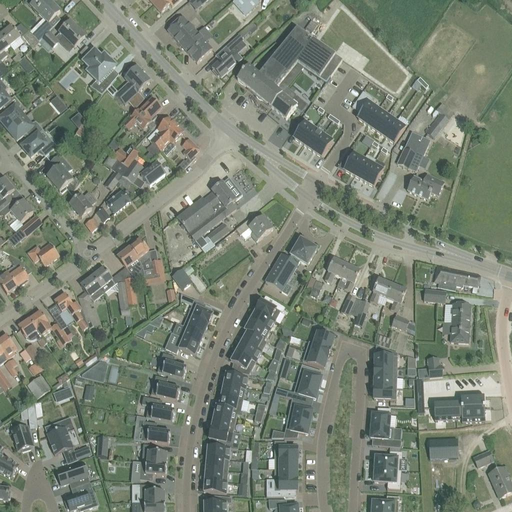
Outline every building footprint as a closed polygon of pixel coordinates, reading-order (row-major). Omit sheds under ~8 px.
[(60,14),(50,4),(51,2),(52,0),(38,0),(39,0),(31,8),(43,20),(30,34),(39,43),(42,40),(49,33),(51,32),(46,28),(49,25),(60,14)] [(161,0),(158,3),(154,6),(161,14),(170,6),(172,9),(179,2),(181,0),(162,0),(161,0)] [(196,11),(208,0),(193,0),(189,3),(196,11)] [(198,35),(183,19),(168,33),(183,49),(198,35)] [(311,22),(305,30),(312,35),(318,26),(311,22)] [(75,49),(85,38),(70,23),(60,34),(64,38),(75,49)] [(239,35),(243,38),(255,27),(252,24),(239,35)] [(12,28),(1,36),(11,48),(14,52),(24,44),(21,39),(12,28)] [(343,62),(304,34),(297,30),(277,54),(259,76),(248,67),(244,73),(237,81),(254,95),(271,109),(282,95),(294,82),(304,69),(326,84),(327,85),(343,62)] [(30,34),(28,32),(23,37),(33,50),(39,43),(30,34)] [(52,50),(64,38),(60,34),(55,39),(49,33),(42,40),(52,50)] [(213,51),(198,35),(183,49),(197,65),(213,51)] [(1,36),(0,37),(0,60),(1,62),(8,57),(4,53),(11,48),(1,36)] [(236,49),(244,42),(239,37),(215,58),(216,58),(220,62),(212,69),(214,72),(213,73),(218,78),(219,77),(221,80),(236,66),(242,61),(237,55),(240,53),(236,49)] [(90,51),(87,47),(80,54),(82,56),(86,52),(88,53),(90,51)] [(102,60),(95,53),(84,64),(96,75),(93,78),(97,82),(91,88),(90,88),(90,89),(102,97),(111,86),(110,86),(104,80),(115,68),(105,57),(102,60)] [(22,61),(17,56),(13,60),(18,65),(22,61)] [(3,64),(0,65),(0,71),(4,77),(9,73),(3,64)] [(129,84),(115,97),(125,107),(129,104),(136,111),(145,101),(139,94),(151,82),(138,68),(125,80),(129,84)] [(4,95),(8,89),(1,81),(0,81),(0,110),(3,108),(10,102),(4,95)] [(286,121),(289,118),(294,123),(308,106),(296,96),(291,102),(282,95),(271,109),(286,121)] [(18,112),(22,106),(15,98),(10,102),(3,108),(8,114),(5,116),(0,120),(0,122),(8,132),(24,119),(18,112)] [(155,117),(160,111),(162,110),(157,105),(157,104),(155,102),(154,102),(152,101),(140,113),(139,112),(128,122),(128,123),(124,127),(129,132),(136,124),(143,132),(157,119),(155,117)] [(367,127),(378,111),(369,105),(358,121),(367,127)] [(387,117),(378,111),(367,127),(376,133),(387,117)] [(425,133),(434,140),(449,121),(440,115),(425,133)] [(387,117),(376,133),(385,139),(396,123),(387,117)] [(39,136),(43,132),(43,131),(36,123),(30,126),(24,119),(8,132),(17,143),(23,138),(26,135),(30,140),(31,141),(38,135),(39,136)] [(165,138),(176,126),(169,119),(158,131),(156,130),(147,139),(151,143),(151,144),(152,145),(147,151),(155,159),(161,153),(156,149),(166,138),(165,138)] [(396,123),(385,139),(394,146),(405,130),(396,123)] [(305,124),(294,140),(303,147),(314,131),(305,124)] [(184,134),(176,126),(165,138),(166,138),(156,149),(161,153),(165,158),(175,147),(173,145),(184,134)] [(76,135),(80,138),(84,133),(79,130),(79,131),(76,135)] [(312,153),(323,137),(314,131),(303,147),(312,153)] [(412,134),(398,166),(416,174),(431,143),(412,134)] [(44,143),(39,136),(38,135),(31,141),(22,149),(31,159),(37,154),(40,152),(44,157),(45,158),(57,148),(52,142),(50,140),(44,143)] [(332,143),(323,137),(312,153),(322,159),(332,143)] [(183,155),(190,162),(200,152),(189,141),(182,148),(186,152),(183,155)] [(134,163),(141,154),(132,147),(126,155),(120,150),(114,159),(129,170),(131,166),(134,163)] [(346,171),(345,173),(354,178),(364,161),(354,156),(353,157),(348,155),(339,167),(346,171)] [(72,196),(71,196),(72,197),(81,184),(76,178),(72,181),(68,175),(73,171),(60,156),(48,165),(54,172),(47,178),(60,194),(61,193),(62,194),(66,191),(67,190),(72,196)] [(129,170),(114,159),(110,157),(103,166),(115,174),(105,187),(111,192),(122,178),(123,178),(129,170)] [(373,166),(364,161),(354,178),(364,183),(373,166)] [(141,173),(132,167),(131,166),(129,170),(123,178),(133,185),(141,173)] [(156,184),(165,177),(157,166),(141,178),(150,189),(152,187),(152,188),(156,185),(156,184)] [(373,166),(364,183),(374,189),(383,172),(373,166)] [(408,193),(428,202),(431,195),(438,198),(445,185),(433,179),(427,177),(424,183),(414,179),(408,193)] [(243,197),(229,180),(223,185),(212,193),(213,194),(204,202),(202,200),(202,201),(178,219),(177,220),(204,254),(215,246),(214,245),(230,232),(223,225),(204,240),(202,238),(236,211),(232,205),(236,202),(243,197)] [(0,213),(0,214),(13,203),(8,198),(15,192),(10,187),(12,186),(7,181),(6,182),(5,181),(0,185),(0,213)] [(71,210),(74,213),(76,213),(82,220),(92,211),(90,209),(97,203),(89,194),(82,200),(81,197),(70,206),(72,208),(71,210)] [(107,206),(115,216),(130,204),(123,194),(107,206)] [(17,208),(13,203),(0,214),(5,220),(9,216),(13,222),(16,219),(21,225),(33,215),(24,203),(17,208)] [(96,215),(104,225),(110,219),(103,210),(96,215)] [(21,232),(27,239),(42,225),(36,218),(21,232)] [(259,242),(273,231),(263,218),(257,223),(253,218),(236,231),(240,237),(241,236),(245,241),(251,237),(257,244),(259,242)] [(86,226),(92,234),(99,229),(93,220),(86,226)] [(282,256),(266,284),(282,293),(286,286),(299,264),(307,268),(317,251),(308,245),(308,243),(304,241),(303,242),(301,241),(289,260),(282,256)] [(140,242),(129,250),(142,270),(143,269),(143,271),(144,273),(152,272),(153,277),(160,275),(158,261),(151,262),(149,253),(140,242)] [(37,249),(28,255),(35,264),(39,261),(45,269),(60,259),(51,246),(40,253),(37,249)] [(142,270),(129,250),(118,259),(132,278),(144,276),(144,273),(143,269),(142,270)] [(29,280),(22,270),(27,267),(21,264),(17,261),(12,264),(15,268),(8,273),(18,288),(19,287),(20,289),(25,286),(24,284),(29,280)] [(335,277),(341,280),(347,267),(334,261),(328,274),(325,282),(331,285),(335,277)] [(347,267),(341,280),(348,283),(344,291),(350,294),(354,286),(360,273),(347,267)] [(438,290),(454,293),(455,288),(463,289),(463,287),(472,288),(478,290),(480,277),(438,269),(435,284),(439,285),(438,290)] [(104,270),(92,279),(105,295),(110,291),(116,286),(111,280),(104,270)] [(182,271),(173,278),(183,292),(192,285),(182,271)] [(18,288),(8,273),(0,278),(0,286),(7,296),(18,288)] [(309,297),(316,300),(323,285),(316,282),(316,281),(311,278),(306,288),(312,290),(309,297)] [(92,279),(81,287),(86,294),(91,300),(92,300),(94,303),(105,295),(92,279)] [(134,294),(133,281),(125,282),(125,284),(127,295),(134,294)] [(384,307),(387,301),(393,287),(379,281),(373,295),(370,303),(377,306),(377,304),(384,307)] [(125,284),(116,285),(118,293),(120,307),(122,307),(123,317),(127,317),(130,316),(131,316),(129,308),(127,295),(125,284)] [(393,287),(387,301),(394,304),(391,312),(397,314),(401,306),(401,307),(407,292),(393,287)] [(424,303),(445,306),(447,294),(425,291),(424,303)] [(81,311),(76,304),(73,306),(66,296),(54,304),(62,315),(67,311),(77,325),(83,321),(78,314),(81,311)] [(354,326),(355,326),(363,303),(355,300),(348,296),(340,313),(348,317),(349,315),(357,318),(354,326)] [(208,327),(213,316),(211,315),(204,312),(206,307),(195,302),(188,318),(208,327)] [(275,323),(281,313),(261,302),(256,312),(275,323)] [(363,303),(355,326),(361,329),(370,305),(363,303)] [(453,306),(452,325),(470,326),(471,307),(453,306)] [(83,313),(90,330),(97,327),(91,310),(83,313)] [(270,333),(275,323),(256,312),(250,322),(270,333)] [(52,331),(47,325),(48,324),(41,314),(35,318),(33,317),(30,319),(30,321),(29,321),(41,337),(47,333),(48,334),(52,331)] [(391,327),(405,333),(410,322),(396,316),(391,327)] [(67,327),(61,318),(55,322),(58,326),(57,326),(61,331),(67,327)] [(204,337),(208,327),(188,318),(183,328),(204,337)] [(41,337),(29,321),(29,322),(27,321),(24,323),(24,325),(18,329),(26,340),(27,341),(29,342),(31,343),(33,342),(35,341),(36,341),(41,348),(46,345),(41,337)] [(270,333),(250,322),(245,332),(267,344),(264,343),(270,333)] [(148,325),(141,331),(152,335),(155,328),(148,325)] [(470,326),(452,325),(451,344),(469,346),(470,326)] [(68,341),(61,331),(57,326),(51,330),(62,346),(68,341)] [(204,337),(183,328),(179,338),(199,347),(204,337)] [(287,330),(283,337),(290,341),(292,338),(294,334),(287,330)] [(267,344),(245,332),(245,333),(243,338),(244,339),(242,343),(261,354),(267,344)] [(314,345),(331,350),(334,340),(317,335),(314,345)] [(7,337),(0,341),(0,350),(8,361),(15,356),(13,354),(17,351),(7,337)] [(199,347),(179,338),(174,349),(195,358),(197,353),(198,354),(201,349),(199,348),(199,347)] [(376,347),(390,351),(392,343),(378,339),(376,347)] [(281,340),(276,349),(277,350),(282,353),(286,342),(281,340)] [(261,354),(242,343),(239,347),(236,353),(256,364),(261,354)] [(309,344),(306,354),(317,357),(327,360),(331,350),(314,345),(309,344)] [(26,352),(37,367),(44,363),(33,347),(26,352)] [(277,350),(274,361),(279,364),(282,353),(277,350)] [(249,377),(256,364),(236,353),(233,358),(231,363),(232,364),(239,368),(235,374),(249,377)] [(303,364),(324,371),(327,360),(317,357),(306,354),(303,364)] [(187,369),(173,365),(175,359),(163,355),(157,374),(183,382),(187,369)] [(398,358),(375,358),(375,369),(397,369),(398,358)] [(416,378),(417,358),(401,358),(401,370),(407,370),(407,377),(416,378)] [(13,359),(8,363),(9,363),(12,369),(13,368),(17,365),(13,359)] [(81,359),(75,363),(78,368),(84,364),(81,359)] [(428,361),(429,380),(443,379),(442,367),(440,367),(439,360),(428,361)] [(274,361),(269,369),(276,373),(279,364),(274,361)] [(285,361),(282,370),(289,372),(292,363),(285,361)] [(9,363),(5,366),(9,372),(13,370),(12,369),(9,363)] [(81,379),(98,383),(102,364),(100,364),(82,377),(81,379)] [(29,370),(35,378),(41,374),(35,366),(29,370)] [(300,373),(297,384),(308,387),(319,391),(322,379),(312,376),(313,370),(302,367),(300,373)] [(397,380),(397,369),(375,369),(375,380),(397,380)] [(66,375),(57,381),(61,386),(70,380),(66,375)] [(246,391),(248,380),(226,375),(225,380),(224,387),(246,391)] [(28,388),(37,401),(50,392),(41,378),(28,388)] [(177,403),(180,391),(166,387),(168,381),(156,378),(151,397),(177,403)] [(374,391),(397,391),(397,380),(375,380),(374,391)] [(288,393),(286,400),(292,402),(303,405),(305,399),(316,402),(319,391),(308,387),(297,384),(294,395),(288,393)] [(86,387),(84,401),(93,402),(95,388),(86,387)] [(243,402),(246,391),(224,387),(221,398),(243,402)] [(70,389),(62,392),(63,393),(65,400),(73,397),(70,389)] [(397,391),(374,391),(374,401),(397,402),(397,391)] [(463,401),(436,403),(437,422),(464,420),(464,423),(488,422),(486,395),(463,396),(463,401)] [(241,413),(243,402),(221,398),(220,403),(218,402),(217,408),(216,408),(243,414),(243,413),(241,413)] [(175,412),(161,409),(162,403),(144,399),(143,406),(149,407),(146,420),(172,425),(175,412)] [(292,402),(288,420),(310,425),(313,413),(302,411),(303,405),(292,402)] [(35,407),(35,405),(28,410),(29,420),(37,419),(35,407)] [(236,424),(237,417),(242,418),(243,414),(216,408),(214,419),(236,424)] [(257,410),(256,416),(263,418),(265,411),(257,410)] [(390,430),(391,418),(373,416),(372,428),(390,430)] [(233,435),(236,424),(214,419),(211,429),(211,430),(233,435)] [(308,437),(310,425),(288,420),(285,432),(308,437)] [(171,434),(156,432),(157,425),(145,424),(142,443),(169,447),(171,434)] [(372,428),(371,441),(380,442),(379,448),(401,450),(402,443),(393,442),(394,430),(390,430),(372,428)] [(34,449),(28,429),(12,433),(18,453),(22,452),(22,454),(31,452),(30,450),(34,449)] [(231,446),(233,435),(211,430),(209,441),(231,446)] [(52,460),(78,450),(72,434),(65,437),(63,432),(44,440),(52,460)] [(99,440),(97,458),(107,459),(108,440),(99,440)] [(429,442),(430,461),(459,460),(458,441),(429,442)] [(286,449),(286,444),(275,444),(275,460),(291,460),(297,460),(297,449),(286,449)] [(168,455),(155,454),(156,447),(143,447),(142,464),(167,467),(168,455)] [(229,462),(230,451),(208,449),(207,460),(229,462)] [(90,458),(87,450),(72,456),(75,463),(90,458)] [(374,471),(399,473),(400,461),(402,461),(403,454),(390,453),(389,460),(376,459),(376,462),(374,462),(374,471)] [(474,460),(478,470),(494,463),(489,453),(474,460)] [(19,467),(12,463),(6,460),(0,456),(0,474),(12,481),(19,467)] [(228,473),(229,462),(207,460),(206,471),(228,473)] [(275,460),(274,471),(291,471),(297,471),(297,460),(291,460),(275,460)] [(166,478),(167,467),(142,464),(140,482),(152,483),(153,477),(166,478)] [(90,485),(83,465),(57,474),(62,488),(71,485),(73,491),(90,485)] [(489,476),(500,501),(511,495),(511,486),(505,470),(489,476)] [(227,485),(228,473),(206,471),(205,483),(227,485)] [(291,471),(274,471),(274,482),(297,481),(297,471),(291,471)] [(399,473),(374,471),(373,481),(375,481),(374,484),(388,485),(387,491),(400,492),(402,473),(399,473)] [(275,493),(269,493),(269,499),(284,499),(284,493),(297,493),(297,481),(274,482),(275,493)] [(226,496),(227,485),(205,483),(204,494),(226,496)] [(95,499),(90,485),(73,491),(76,497),(66,501),(67,503),(65,504),(68,511),(70,511),(69,511),(74,511),(80,510),(80,511),(85,511),(92,510),(89,501),(95,499)] [(152,493),(152,487),(140,487),(140,505),(165,505),(165,494),(152,493)] [(0,503),(8,504),(8,502),(10,502),(11,494),(9,494),(10,491),(0,490),(0,503)] [(226,511),(227,505),(232,505),(232,500),(215,498),(215,504),(204,505),(204,511),(226,511)] [(373,507),(371,507),(371,511),(399,511),(400,499),(387,498),(386,505),(373,504),(373,507)] [(269,502),(270,511),(275,511),(298,511),(298,508),(287,509),(286,502),(269,502)]
